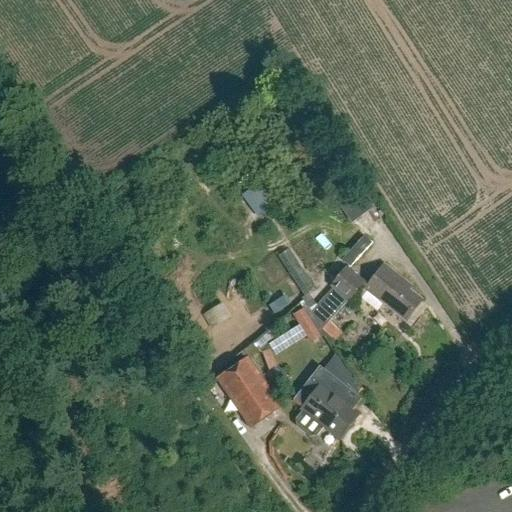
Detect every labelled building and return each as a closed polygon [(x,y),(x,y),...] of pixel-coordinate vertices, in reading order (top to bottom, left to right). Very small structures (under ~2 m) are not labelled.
[(257,176),(237,187),(250,209),(270,199),(257,176)] [(360,217),(372,208),(361,192),(348,201),(360,217)] [(296,220),(279,227),(295,264),(311,257),(296,220)] [(364,290),(367,292),(361,299),(376,312),(382,304),(406,323),(422,301),(410,291),(412,287),(383,264),(368,284),(365,288),(364,290)] [(365,288),(368,284),(346,267),(330,287),(333,290),(348,302),(349,303),(363,287),(365,288)] [(329,323),(348,302),(333,290),(314,311),(328,323),(322,330),(331,339),(339,331),(329,323)] [(252,429),(283,406),(249,357),(217,380),(252,429)] [(359,415),(321,385),(301,411),(303,412),(297,420),(297,427),(310,437),(316,436),(323,428),(339,440),(359,415)]
